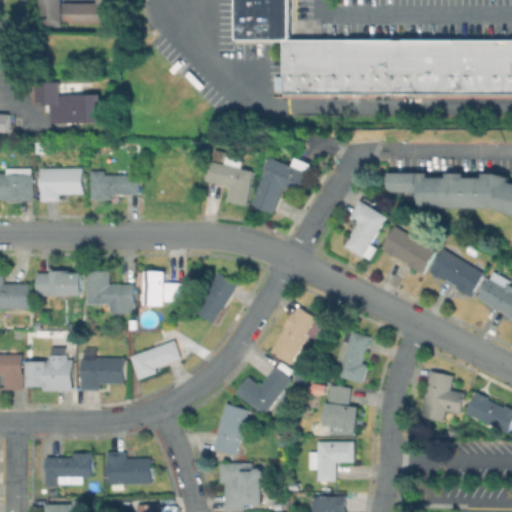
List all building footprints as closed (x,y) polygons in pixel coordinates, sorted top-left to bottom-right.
[(114,0),(114,22),(46,22),(46,18),(42,18),(42,0),(64,0),(64,2),(95,2),(95,0),(114,0)] [(290,8),(290,0),(236,0),(236,8),(290,8)] [(290,8),(236,8),(236,38),(285,38),(290,38),(290,8)] [(328,92),(328,38),(290,38),(285,38),(285,92),(328,92)] [(344,92),(344,38),(328,38),(328,92),(344,92)] [(358,92),(358,38),(344,38),(344,92),(358,92)] [(372,92),(372,38),(358,38),(358,92),(372,92)] [(387,92),(387,38),(372,38),(372,92),(387,92)] [(418,91),(418,38),(387,38),(387,92),(418,91)] [(511,38),(418,38),(418,91),(511,91),(511,38)] [(65,93),(106,92),(107,121),(56,122),(55,104),(51,104),(51,89),(65,89),(65,93)] [(0,112),(12,113),(11,131),(0,130),(0,112)] [(247,159),(245,166),(258,170),(249,204),(230,199),(233,186),(209,180),(214,159),(219,161),(221,149),(234,152),(233,155),(247,159)] [(276,156),(299,166),(302,161),(314,166),(312,172),(302,193),(288,187),(277,212),(256,203),(276,156)] [(87,166),(87,193),(63,193),(63,200),(44,200),(44,167),(87,166)] [(34,167),(34,173),(36,173),(36,199),(7,199),(7,197),(0,197),(0,173),(9,173),(9,167),(34,167)] [(142,174),(142,193),(114,193),(114,198),(95,198),(95,170),(108,170),(108,174),(142,174)] [(432,176),(450,176),(450,172),(468,172),(468,176),(486,176),(486,172),(500,172),(511,176),(511,211),(494,206),(422,206),(422,191),(392,191),(392,171),(432,172),(432,176)] [(369,196),(380,203),(378,207),(392,216),(374,243),(380,247),(373,258),(367,255),(366,257),(349,245),(355,235),(353,234),(362,221),(354,217),(365,199),(366,200),(369,196)] [(440,249),(425,273),(410,263),(411,261),(402,256),(401,257),(385,247),(399,224),(440,249)] [(448,247),(488,272),(476,291),(477,292),(475,296),(458,286),(460,284),(450,278),(449,280),(433,270),(435,266),(435,267),(448,247)] [(33,282),(33,307),(0,307),(0,269),(6,269),(6,282),(33,282)] [(74,269),(74,272),(86,272),(86,294),(40,294),(40,272),(54,272),(54,269),(74,269)] [(138,302),(139,312),(112,312),(112,303),(90,303),(90,269),(112,269),(112,284),(137,284),(137,302),(138,302)] [(168,270),(168,281),(187,281),(187,285),(190,285),(189,293),(186,292),(186,301),(167,300),(167,304),(146,304),(147,284),(142,284),(142,270),(147,271),(147,269),(168,270)] [(241,282),(225,309),(224,308),(216,321),(197,310),(221,270),(241,282)] [(492,276),(509,286),(511,282),(511,314),(481,296),(492,276)] [(302,303),(323,316),(293,363),(273,350),(288,326),(287,325),(295,311),(297,312),(302,303)] [(316,336),(323,325),(328,328),(321,339),(316,336)] [(349,330),(354,331),(355,330),(373,335),(365,362),(370,363),(365,382),(342,375),(346,362),(340,360),(346,340),(349,330)] [(160,371),(141,378),(133,355),(177,339),(184,357),(158,367),(160,371)] [(0,353),(25,353),(25,372),(27,372),(27,389),(8,389),(8,374),(0,374),(0,353)] [(128,356),(128,382),(103,382),(103,390),(82,390),(83,356),(128,356)] [(76,358),(76,389),(46,390),(46,385),(29,386),(29,360),(48,360),(48,358),(76,358)] [(295,378),(287,389),(292,392),(272,416),(268,413),(267,415),(238,392),(252,375),(263,384),(279,365),(295,378)] [(467,392),(463,412),(449,409),(446,420),(425,415),(428,400),(427,399),(434,369),(457,374),(454,388),(467,392)] [(313,392),(316,383),(328,386),(325,395),(313,392)] [(334,387),(355,391),(353,404),(362,406),(357,435),(339,432),(340,426),(327,424),(334,387)] [(491,399),(505,406),(507,404),(511,406),(511,430),(511,432),(469,412),(480,390),(492,396),(491,399)] [(252,409),(237,454),(216,447),(221,432),(220,431),(229,402),(252,409)] [(357,440),(357,461),(338,461),(339,480),(321,480),(320,468),(311,469),(311,451),(320,450),(320,440),(357,440)] [(129,450),(129,458),(154,457),(155,482),(111,484),(111,475),(109,475),(109,461),(110,461),(110,451),(129,450)] [(96,452),(95,477),(86,476),(86,484),(49,484),(49,456),(76,456),(76,452),(96,452)] [(267,466),(267,505),(245,505),(245,510),(225,510),(225,484),(221,484),(221,459),(257,459),(257,466),(267,466)] [(291,488),(291,479),(303,479),(303,488),(291,488)] [(348,494),(348,510),(349,510),(349,511),(314,511),(314,495),(345,495),(345,494),(348,494)] [(87,499),(87,511),(49,511),(49,503),(76,503),(76,499),(87,499)] [(135,511),(158,511),(158,504),(136,503),(135,511)]
